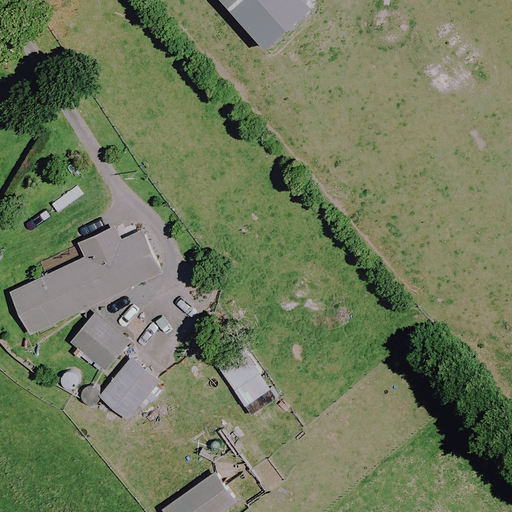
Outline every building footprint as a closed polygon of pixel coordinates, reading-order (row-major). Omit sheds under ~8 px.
[(125,240),(115,220),(80,236),(89,256),(15,291),(34,333),(166,271),(146,230),(125,240)] [(133,340),(102,312),(76,342),(107,370),(133,340)] [(166,379),(136,354),(103,394),(132,418),(166,379)] [(279,397),(254,360),(230,377),(255,414),(279,397)] [(223,511),(241,500),(221,471),(167,507),(170,511),(223,511)]
